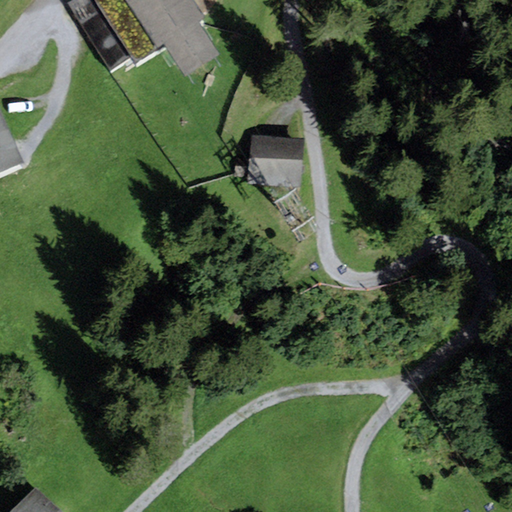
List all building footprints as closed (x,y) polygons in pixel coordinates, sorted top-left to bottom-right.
[(195,30),(202,25),(186,0),(74,0),(67,5),(109,73),(131,60),(135,67),(163,50),(195,30)] [(178,74),(210,54),(195,30),(163,50),(178,74)] [(0,173),(19,165),(0,121),(0,173)] [(251,181),(294,185),(298,145),(255,141),(251,181)] [(45,511),(31,499),(18,511),(45,511)]
